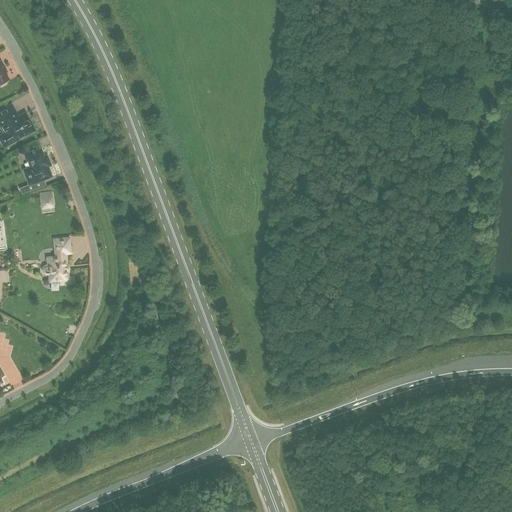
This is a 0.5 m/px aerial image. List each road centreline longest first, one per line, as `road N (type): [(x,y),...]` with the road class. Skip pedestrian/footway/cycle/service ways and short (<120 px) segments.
road 1 (primary): [(251,442),(121,98),(71,0)]
road 2 (residential): [(0,30),(72,183),(95,263),(91,310),(70,356),(0,403)]
road 3 (motorway): [(511,372),(443,377),(251,442)]
road 4 (motorway): [(251,442),(77,511)]
